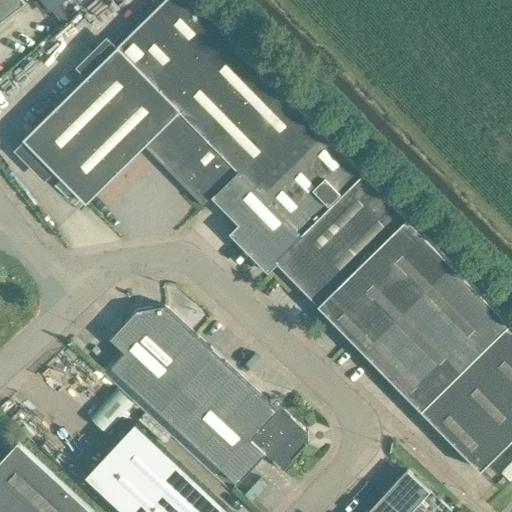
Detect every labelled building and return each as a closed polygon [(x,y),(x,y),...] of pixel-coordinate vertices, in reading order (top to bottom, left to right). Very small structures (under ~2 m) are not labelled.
[(28,0),(0,0),(0,21),(26,2),(28,0)] [(194,0),(165,0),(25,138),(26,139),(56,170),(87,201),(148,141),(207,200),(203,204),(205,206),(216,195),(225,187),(250,213),(230,232),(269,271),(278,262),(422,409),(482,468),(511,438),(511,323),(409,218),(194,0)] [(41,0),(51,11),(65,0),(41,0)] [(281,406),(278,409),(165,305),(137,309),(111,338),(124,352),(112,366),(238,483),(266,453),(283,470),(307,444),(305,441),(308,439),(308,435),(304,432),(306,430),(281,406)] [(118,387),(90,417),(108,433),(135,403),(118,387)] [(233,511),(136,421),(86,475),(125,511),(233,511)] [(0,511),(94,511),(18,441),(1,460),(0,458),(0,511)] [(407,469),(383,495),(401,511),(426,511),(418,504),(431,490),(407,469)] [(401,511),(383,495),(367,511),(401,511)]
